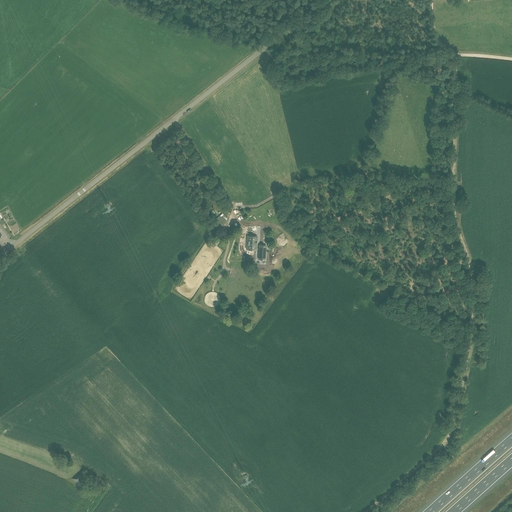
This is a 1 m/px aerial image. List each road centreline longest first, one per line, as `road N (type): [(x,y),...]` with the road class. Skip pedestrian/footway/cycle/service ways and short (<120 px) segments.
road 1 (track): [(455,53),(453,221),(473,291),(469,355),(448,438),(366,511)]
road 2 (unclassified): [(0,256),(327,0)]
road 3 (track): [(231,0),(285,32),(343,51),(379,59),(447,51)]
